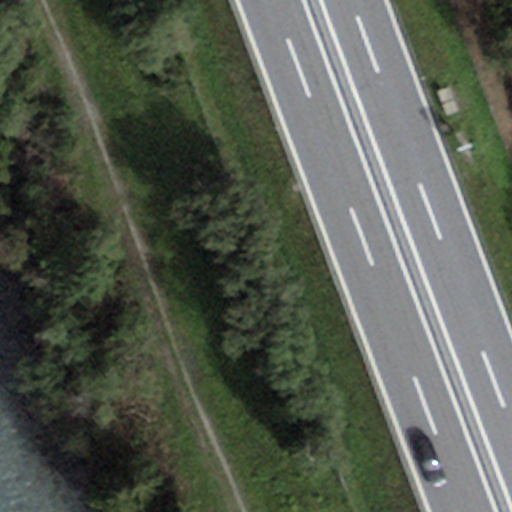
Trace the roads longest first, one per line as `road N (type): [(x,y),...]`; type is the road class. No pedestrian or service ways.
road 1 (trunk): [(273,0),(467,511)]
road 2 (trunk): [(511,421),(350,0)]
